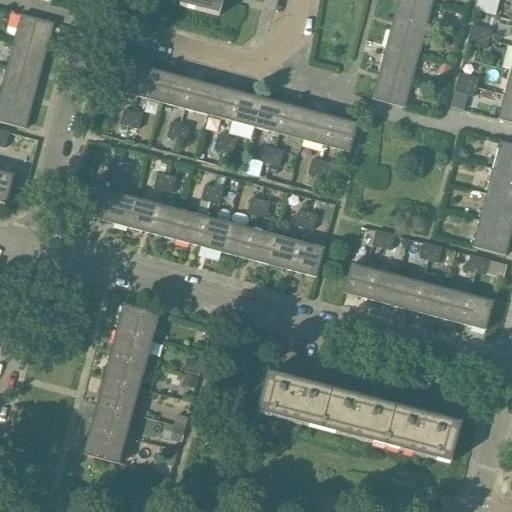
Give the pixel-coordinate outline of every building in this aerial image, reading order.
[(182,0),(180,9),(219,19),(223,0),(182,0)] [(433,5),(413,0),(398,0),(393,22),(426,31),(433,5)] [(47,52),(54,25),(21,16),(14,43),(47,52)] [(419,57),(426,31),(393,22),(386,48),(419,57)] [(470,36),(489,41),(492,31),(473,26),(470,36)] [(470,36),(468,44),(487,49),(489,41),(470,36)] [(457,41),(443,37),(440,47),(454,51),(457,41)] [(2,50),(11,52),(14,43),(5,40),(2,50)] [(14,43),(11,52),(7,69),(40,78),(47,52),(14,43)] [(419,57),(386,48),(380,74),(413,83),(419,57)] [(129,97),(138,99),(145,70),(121,64),(113,93),(129,97)] [(439,75),(447,77),(449,68),(441,66),(439,75)] [(33,104),(40,78),(7,69),(0,95),(33,104)] [(145,70),(138,99),(161,106),(169,76),(145,70)] [(406,110),(413,83),(380,74),(373,101),(406,110)] [(457,84),(477,89),(479,80),(460,75),(457,84)] [(192,83),(169,76),(161,106),(185,112),(192,83)] [(216,89),(192,83),(185,112),(208,118),(216,89)] [(457,84),(455,93),(474,98),(477,89),(457,84)] [(414,95),(421,96),(423,88),(416,87),(414,95)] [(240,95),(216,89),(208,118),(232,124),(240,95)] [(0,123),(26,131),(33,104),(0,95),(0,123)] [(263,101),(240,95),(232,124),(255,130),(263,101)] [(511,98),(504,97),(498,122),(511,125),(511,98)] [(287,107),(263,101),(255,130),(279,136),(287,107)] [(310,113),(287,107),(279,136),(303,143),(310,113)] [(133,114),(125,111),(121,127),(130,129),(133,114)] [(334,119),(310,113),(303,143),(326,149),(334,119)] [(142,116),(133,114),(130,129),(138,131),(142,116)] [(326,149),(350,155),(358,126),(334,119),(326,149)] [(172,124),(168,139),(177,141),(181,126),(172,124)] [(190,128),(181,126),(177,141),(186,143),(190,128)] [(9,134),(1,132),(0,133),(0,147),(5,149),(9,134)] [(219,136),(215,151),(224,154),(228,138),(219,136)] [(237,141),(228,138),(224,154),(233,156),(237,141)] [(511,174),(511,146),(500,144),(493,169),(511,174)] [(266,148),(262,163),(271,166),(275,151),(266,148)] [(469,155),(466,150),(459,148),(457,159),(468,162),(469,155)] [(284,153),(275,151),(271,166),(280,168),(284,153)] [(318,178),(322,163),(314,161),(310,176),(318,178)] [(116,180),(120,165),(111,163),(107,178),(116,180)] [(332,165),(322,163),(318,178),(328,181),(332,165)] [(129,167),(120,165),(116,180),(125,183),(129,167)] [(278,169),(271,167),(269,174),(277,176),(278,169)] [(511,174),(493,169),(491,176),(486,196),(511,202),(511,174)] [(14,177),(0,173),(0,204),(7,206),(14,177)] [(163,193),(167,177),(158,175),(154,190),(163,193)] [(176,180),(167,177),(163,193),(172,195),(176,180)] [(201,203),(210,205),(214,190),(205,188),(201,203)] [(112,195),(88,189),(80,218),(104,224),(112,195)] [(214,190),(210,205),(219,207),(223,192),(214,190)] [(136,201),(112,195),(104,224),(128,231),(136,201)] [(511,202),(486,196),(484,203),(479,222),(511,231),(511,202)] [(257,217),(261,202),(252,200),(248,215),(257,217)] [(159,207),(136,201),(128,231),(152,237),(159,207)] [(270,205),(261,202),(257,217),(266,219),(270,205)] [(182,214),(159,207),(152,237),(175,243),(182,214)] [(305,230),(309,215),(300,212),(296,227),(305,230)] [(182,214),(175,243),(199,249),(206,220),(198,218),(182,214)] [(318,217),(309,215),(305,230),(314,232),(318,217)] [(229,226),(206,220),(199,249),(222,255),(229,226)] [(511,231),(479,222),(472,249),(505,258),(511,231)] [(253,232),(229,226),(222,255),(246,262),(253,232)] [(277,239),(253,232),(246,262),(269,268),(277,239)] [(386,235),(377,233),(372,249),(382,251),(386,235)] [(395,237),(386,235),(382,251),(390,253),(395,237)] [(300,245),(277,239),(269,268),(293,274),(300,245)] [(325,252),(300,245),(293,274),(317,280),(325,252)] [(433,248),(424,245),(419,261),(429,263),(433,248)] [(442,250),(433,248),(429,263),(438,266),(442,250)] [(480,260),(471,258),(466,273),(476,276),(480,260)] [(504,266),(480,260),(476,276),(485,278),(486,275),(501,279),(504,266)] [(344,296),(369,302),(376,273),(352,266),(344,296)] [(400,279),(376,273),(369,302),(392,308),(400,279)] [(426,276),(423,285),(433,288),(436,278),(426,276)] [(392,308),(415,314),(423,285),(400,279),(392,308)] [(438,289),(433,288),(423,285),(415,314),(439,320),(446,291),(438,289)] [(439,320),(462,326),(469,297),(446,291),(439,320)] [(494,303),(469,297),(462,326),(487,333),(494,303)] [(123,306),(116,331),(152,341),(159,315),(123,306)] [(146,367),(152,341),(116,331),(109,357),(146,367)] [(146,367),(109,357),(103,382),(139,392),(146,367)] [(187,360),(183,374),(199,378),(203,364),(187,360)] [(257,414),(322,431),(332,391),(268,375),(257,414)] [(192,392),(195,381),(185,378),(183,389),(192,392)] [(134,411),(139,392),(103,382),(96,407),(132,416),(134,411)] [(322,431),(386,448),(396,408),(369,401),(332,391),(322,431)] [(96,407),(90,431),(126,441),(132,416),(96,407)] [(461,425),(396,408),(386,448),(450,465),(461,425)] [(188,419),(176,416),(173,427),(185,430),(188,419)] [(163,439),(181,444),(184,431),(166,426),(163,439)] [(120,466),(126,441),(90,431),(83,456),(120,466)]
